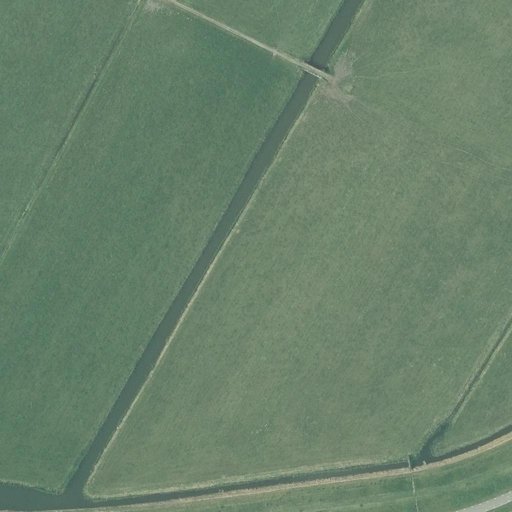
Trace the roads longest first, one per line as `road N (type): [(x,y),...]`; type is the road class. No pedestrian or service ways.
road 1 (track): [(511,170),(325,79)]
road 2 (track): [(164,0),(325,79)]
